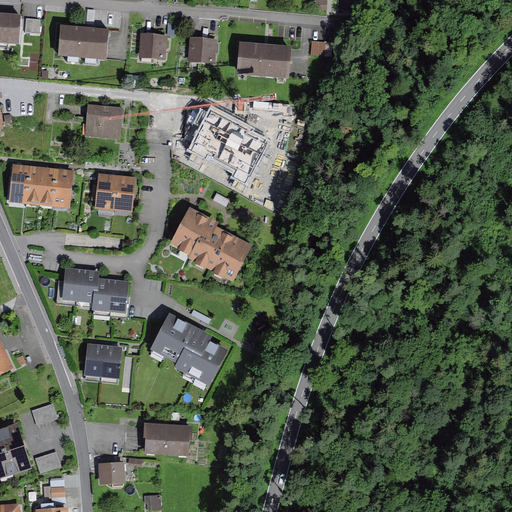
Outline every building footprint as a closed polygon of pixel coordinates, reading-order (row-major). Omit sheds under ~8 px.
[(22,18),(0,16),(0,43),(20,45),(22,18)] [(40,19),(26,19),(26,33),(39,33),(40,19)] [(109,31),(59,28),(57,57),(107,60),(109,31)] [(168,37),(141,35),(139,59),(166,61),(168,37)] [(216,40),(190,39),(189,62),(215,63),(216,40)] [(332,43),(312,41),(310,54),(331,57),(332,43)] [(292,48),(240,46),(238,75),(290,78),(292,48)] [(248,181),(272,138),(211,105),(188,149),(248,181)] [(120,141),(123,109),(87,106),(84,138),(120,141)] [(12,199),(26,201),(30,170),(16,169),(12,199)] [(43,172),(30,170),(26,201),(36,202),(35,205),(39,206),(43,172)] [(42,204),(53,205),(56,174),(43,172),(39,206),(42,206),(42,204)] [(71,175),(56,174),(53,205),(67,206),(71,175)] [(112,215),(113,209),(117,178),(99,175),(94,212),(112,215)] [(137,180),(117,178),(113,209),(133,211),(137,180)] [(190,263),(237,285),(256,247),(220,229),(222,224),(191,208),(172,248),(192,258),(190,263)] [(61,298),(79,300),(82,274),(65,272),(61,298)] [(99,277),(82,274),(79,300),(95,302),(98,282),(99,277)] [(95,308),(109,310),(112,284),(98,282),(95,302),(95,308)] [(129,286),(112,284),(109,310),(126,312),(129,286)] [(168,317),(150,350),(213,384),(231,351),(168,317)] [(0,347),(0,372),(10,368),(0,347)] [(84,376),(102,378),(104,350),(87,349),(84,376)] [(122,352),(104,350),(102,378),(119,379),(122,352)] [(32,411),(37,425),(58,418),(53,404),(32,411)] [(0,429),(0,480),(30,471),(15,424),(0,429)] [(144,427),(143,455),(192,457),(193,429),(144,427)] [(57,453),(36,459),(41,473),(61,466),(57,453)] [(125,463),(99,465),(101,485),(127,483),(125,463)] [(65,481),(51,482),(53,504),(66,504),(65,481)] [(160,496),(149,497),(150,508),(161,508),(160,496)]
